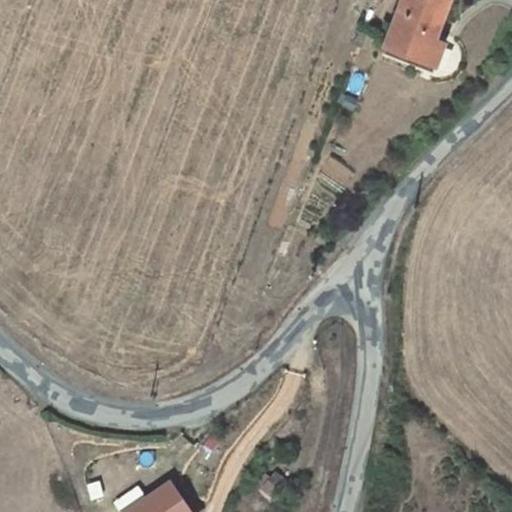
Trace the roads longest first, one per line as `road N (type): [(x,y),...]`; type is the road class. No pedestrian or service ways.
road 1 (unclassified): [(0,350),(57,399),(121,419),(192,412),(241,385),(355,261)]
road 2 (unclassified): [(355,261),(373,296),(376,358),(346,511)]
road 3 (unclassified): [(355,261),(431,162),(511,82)]
